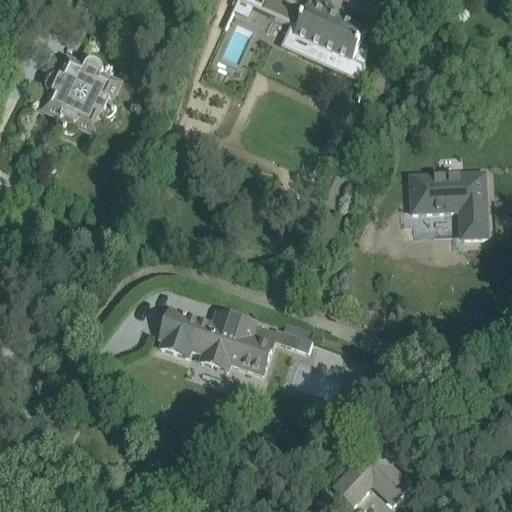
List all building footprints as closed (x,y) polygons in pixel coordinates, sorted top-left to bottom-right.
[(239,0),(239,3),(262,13),(268,0),(239,0)] [(280,0),(268,0),(262,14),(299,30),(295,40),(310,46),(304,61),(346,80),(353,64),(364,69),(366,56),(358,52),(367,32),(310,7),(307,12),(280,0)] [(102,79),(103,76),(103,74),(103,72),(102,71),(102,70),(101,69),(100,68),(98,67),(97,66),(95,66),(93,65),(91,66),(89,66),(87,68),(85,71),(68,63),(45,113),(61,121),(59,125),(60,127),(60,129),(61,130),(62,131),(63,133),(64,133),(64,134),(66,135),(66,134),(68,135),(69,135),(72,135),(73,135),(75,134),(76,133),(78,129),(94,137),(102,121),(106,122),(108,122),(110,122),(111,121),(113,120),(114,119),(115,117),(115,118),(116,116),(116,115),(116,114),(117,112),(116,111),(116,109),(116,108),(115,107),(114,106),(110,104),(118,87),(102,79)] [(442,179),(411,180),(413,217),(462,215),(464,243),(488,241),(485,177),(459,178),(458,172),(442,173),(442,179)] [(169,314),(160,344),(163,345),(161,353),(188,362),(191,354),(202,358),(200,366),(229,376),(231,368),(263,378),(275,343),(309,355),(312,346),(311,345),(314,336),(287,327),(284,337),(276,334),(276,336),(220,318),(216,329),(169,314)] [(72,403),(63,415),(91,433),(101,421),(72,403)] [(412,489),(385,465),(390,459),(377,446),(334,492),(354,510),(373,489),(394,508),(412,489)] [(229,461),(217,478),(235,487),(248,470),(229,461)]
